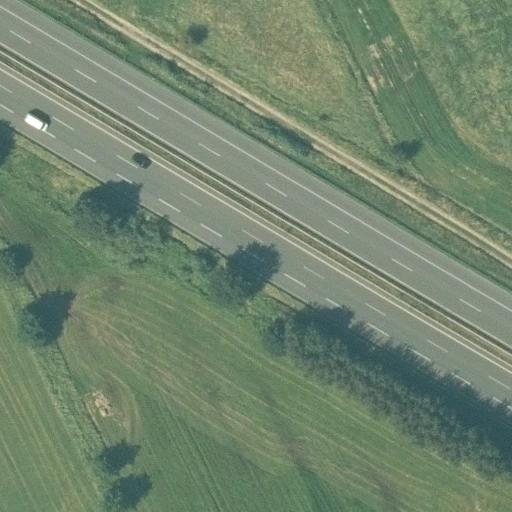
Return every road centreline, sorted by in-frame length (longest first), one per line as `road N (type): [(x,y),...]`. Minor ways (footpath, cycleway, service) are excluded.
road 1 (motorway): [(0,73),(511,380)]
road 2 (motorway): [(511,318),(0,11)]
road 3 (track): [(511,248),(97,0)]
